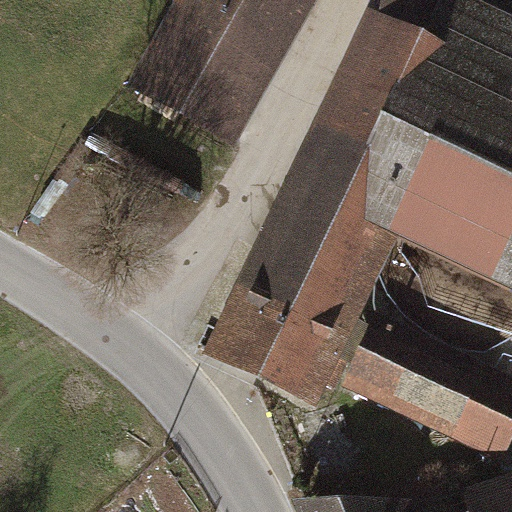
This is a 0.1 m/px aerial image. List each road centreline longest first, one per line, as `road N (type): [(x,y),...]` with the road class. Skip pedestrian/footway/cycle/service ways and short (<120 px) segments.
road 1 (track): [(134,348),(224,236),(357,0)]
road 2 (tertiary): [(0,262),(134,348),(202,420),(261,511)]
